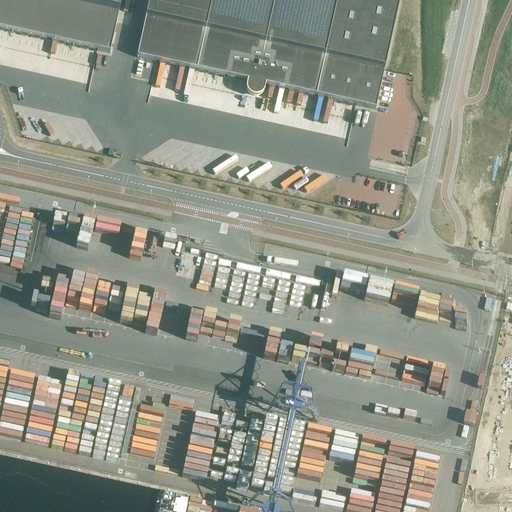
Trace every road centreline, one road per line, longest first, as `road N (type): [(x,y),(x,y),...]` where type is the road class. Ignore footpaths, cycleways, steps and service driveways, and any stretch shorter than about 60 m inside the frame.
road 1 (unclassified): [(0,151),(415,246)]
road 2 (unclassified): [(468,0),(415,246)]
